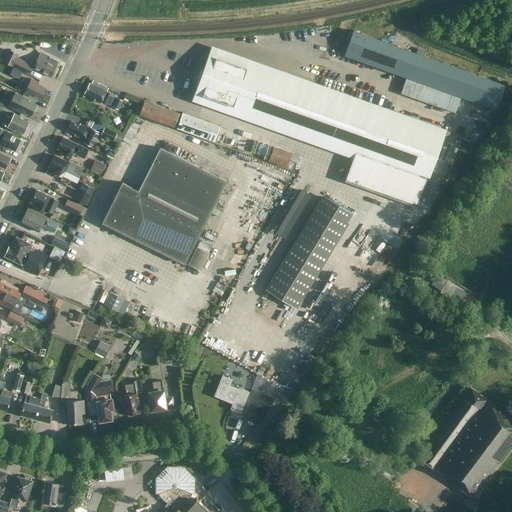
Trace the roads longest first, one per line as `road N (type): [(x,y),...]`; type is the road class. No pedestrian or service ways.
road 1 (residential): [(269,511),(223,455),(201,443),(60,453),(0,436)]
road 2 (unclassified): [(0,224),(103,0)]
